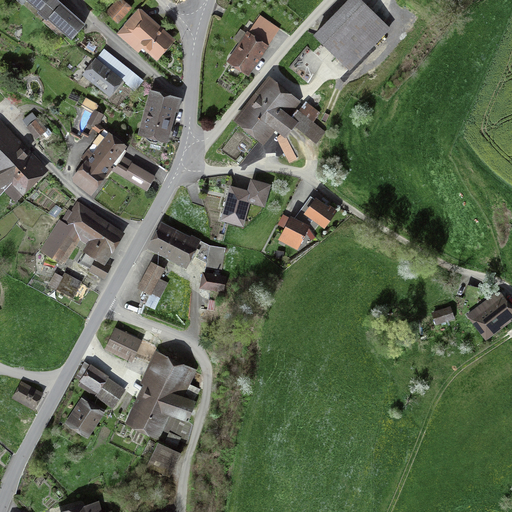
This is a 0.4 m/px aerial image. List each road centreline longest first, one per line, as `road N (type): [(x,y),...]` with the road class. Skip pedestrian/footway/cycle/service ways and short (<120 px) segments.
road 1 (residential): [(178,169),(303,173),(406,242),(511,292)]
road 2 (tertiary): [(103,306),(188,341),(205,363),(207,389),(181,511)]
road 3 (tertiary): [(103,306),(0,511)]
road 4 (track): [(511,335),(451,377),(389,511)]
road 5 (unclassified): [(187,142),(213,133),(330,0)]
road 6 (tertiary): [(178,169),(103,306)]
